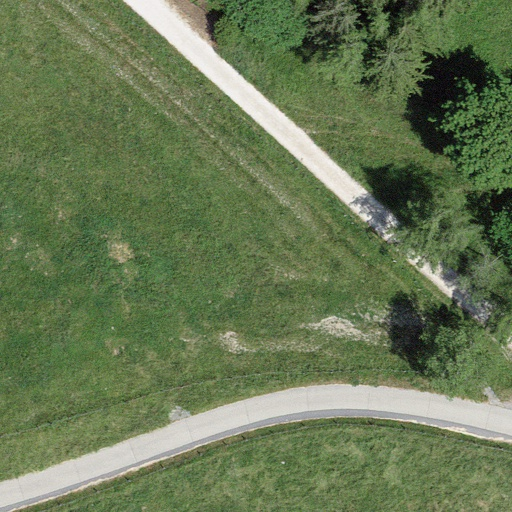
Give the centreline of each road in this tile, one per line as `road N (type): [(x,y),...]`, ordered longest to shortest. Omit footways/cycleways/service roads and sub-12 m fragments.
road 1 (track): [(0,495),(279,402),(402,400),(511,424)]
road 2 (track): [(138,0),(511,332)]
